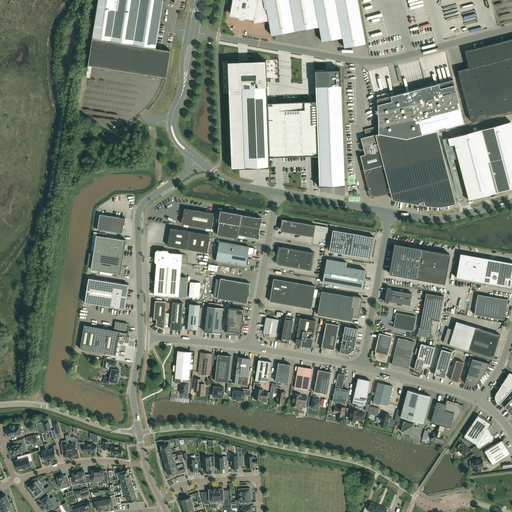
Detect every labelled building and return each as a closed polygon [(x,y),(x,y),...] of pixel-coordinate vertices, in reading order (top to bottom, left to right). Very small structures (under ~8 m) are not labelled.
[(98,0),(88,65),(166,77),(171,51),(156,49),(163,0),(174,0),(174,3),(175,0),(98,0)] [(271,35),(318,27),(319,27),(322,41),(343,38),(344,47),(365,44),(357,0),(233,0),(231,15),(253,19),(254,23),(269,20),(271,35)] [(511,38),(465,51),(469,68),(458,71),(471,121),(511,110),(511,38)] [(265,62),(229,63),(233,169),(270,167),(270,157),(268,103),(267,78),(265,78),(265,62)] [(340,70),(315,71),(320,186),(319,186),(319,187),(345,185),(340,70)] [(383,165),(390,193),(392,199),(420,204),(419,202),(424,201),(425,205),(436,206),(443,206),(446,205),(455,203),(436,130),(464,123),(453,80),(377,99),(378,125),(378,126),(364,130),(366,136),(361,138),(365,154),(360,155),(364,170),(383,165)] [(316,101),(268,103),(270,157),(318,155),(316,101)] [(452,137),(447,138),(449,146),(454,145),(458,158),(469,200),(511,188),(511,127),(511,122),(452,137)] [(184,208),(181,224),(211,229),(214,213),(184,208)] [(241,214),(220,210),(218,221),(219,221),(217,235),(237,238),(238,235),(255,238),(256,238),(258,238),(259,234),(260,234),(259,234),(261,223),(262,223),(262,222),(261,222),(262,218),(259,218),(259,217),(241,214)] [(97,229),(123,233),(125,218),(100,214),(97,229)] [(289,232),(313,237),(315,225),(291,221),(282,220),(280,230),(289,232)] [(167,246),(207,253),(210,235),(174,228),(170,228),(168,241),(167,246)] [(374,237),(333,230),(329,251),(371,258),(374,237)] [(126,240),(96,235),(91,269),(120,274),(126,240)] [(249,246),(219,241),(218,245),(215,245),(214,252),(217,252),(216,261),(246,266),(248,253),(253,254),(254,248),(249,247),(249,246)] [(449,254),(395,244),(389,273),(444,283),(449,254)] [(277,254),(277,256),(278,256),(276,263),(278,263),(278,264),(311,270),(314,252),(281,246),(281,247),(279,247),(278,254),(277,254)] [(155,251),(154,261),(156,264),(154,294),(179,296),(182,253),(169,252),(167,250),(157,249),(155,251)] [(511,279),(511,262),(460,253),(456,278),(511,287),(511,279)] [(347,262),(327,259),(322,283),(362,289),(365,270),(346,266),(347,262)] [(124,309),(128,285),(129,285),(89,278),(85,303),(125,309),(124,309)] [(247,303),(250,283),(220,278),(217,298),(247,303)] [(315,286),(274,278),(270,301),(311,308),(315,286)] [(391,289),(391,288),(387,287),(384,302),(388,303),(389,301),(410,305),(412,293),(391,289)] [(358,317),(362,298),(353,296),(321,291),(317,314),(352,321),(353,316),(358,317)] [(440,321),(444,296),(426,293),(420,328),(430,330),(432,320),(440,321)] [(508,299),(478,294),(474,314),(504,320),(508,299)] [(166,302),(155,301),(154,319),(157,319),(156,326),(164,328),(166,302)] [(183,303),(172,302),(170,329),(181,330),(183,303)] [(190,304),(187,330),(193,331),(193,329),(198,329),(198,321),(200,304),(190,304)] [(208,306),(205,331),(206,333),(208,332),(217,333),(218,334),(220,333),(223,308),(208,306)] [(237,334),(238,334),(240,333),(241,332),(242,330),(242,329),(244,309),(229,308),(226,333),(235,334),(237,334)] [(413,331),(416,316),(396,312),(393,327),(413,331)] [(274,341),(275,337),(278,319),(266,317),(263,333),(266,339),(274,341)] [(293,318),(285,317),(281,342),(289,343),(293,318)] [(300,318),(296,337),(295,344),(301,345),(300,345),(311,347),(316,320),(300,318)] [(114,330),(84,325),(80,349),(116,355),(118,340),(128,342),(129,336),(127,335),(128,333),(126,332),(128,323),(115,321),(114,330)] [(453,330),(449,344),(468,350),(493,358),(500,334),(499,334),(498,338),(475,331),(476,327),(475,327),(456,321),(453,330)] [(354,350),(358,329),(345,326),(340,352),(348,354),(350,352),(352,353),(352,351),(354,350)] [(327,348),(334,350),(338,331),(325,329),(322,344),(320,344),(320,348),(326,350),(327,348)] [(378,360),(386,362),(388,354),(392,336),(379,333),(375,351),(376,351),(375,355),(378,360)] [(392,364),(408,368),(414,342),(398,338),(392,364)] [(430,368),(435,347),(421,343),(414,369),(421,371),(422,367),(423,368),(424,367),(424,366),(430,368)] [(452,352),(441,349),(435,373),(435,374),(444,377),(445,376),(452,352)] [(175,378),(181,378),(180,393),(187,393),(188,384),(188,383),(188,379),(189,379),(191,352),(178,350),(175,378)] [(209,375),(212,354),(201,353),(198,373),(209,375)] [(218,354),(215,381),(228,382),(231,356),(222,355),(218,354)] [(247,384),(251,359),(238,357),(235,383),(247,384)] [(111,359),(105,358),(103,368),(108,369),(108,366),(112,367),(110,378),(105,377),(104,383),(110,384),(110,382),(113,382),(113,383),(116,384),(116,383),(117,383),(120,370),(114,369),(115,364),(111,364),(111,359)] [(490,363),(472,358),(465,383),(473,386),(477,383),(490,363)] [(268,382),(272,362),(258,360),(255,380),(268,382)] [(458,382),(464,362),(456,360),(450,380),(458,382)] [(288,383),(291,365),(278,363),(275,381),(288,383)] [(308,390),(312,368),(298,366),(294,388),(308,390)] [(327,394),(331,372),(318,370),(314,391),(327,394)] [(332,401),(346,403),(349,390),(342,389),(345,375),(338,373),(332,401)] [(500,402),(511,389),(511,374),(509,373),(501,386),(502,387),(497,394),(497,396),(497,399),(498,401),(500,402)] [(352,402),(365,405),(370,381),(358,378),(352,402)] [(194,389),(197,389),(197,394),(204,395),(205,384),(200,384),(201,379),(195,379),(194,389)] [(254,382),(253,388),(255,389),(254,398),(256,399),(256,400),(258,400),(260,399),(262,400),(262,397),(266,398),(266,397),(267,392),(263,391),(263,389),(260,389),(259,389),(260,383),(254,382)] [(388,405),(392,386),(378,382),(373,402),(388,405)] [(214,386),(213,396),(216,397),(217,397),(219,397),(223,397),(223,394),(224,391),(223,391),(224,388),(214,386)] [(277,394),(276,403),(278,403),(278,404),(278,405),(279,405),(280,405),(281,405),(282,404),(284,404),(284,400),(285,400),(285,396),(286,392),(281,391),(281,388),(274,387),(273,393),(277,394)] [(234,390),(233,398),(237,399),(239,400),(240,399),(243,400),(244,395),(246,395),(249,396),(250,389),(247,389),(243,389),(243,392),(234,390)] [(414,420),(423,423),(430,396),(413,391),(407,390),(400,417),(406,418),(405,422),(404,422),(401,431),(411,434),(414,424),(413,424),(414,420)] [(299,407),(300,402),(306,403),(307,396),(301,395),(293,393),(291,405),(293,406),(294,407),(296,407),(297,406),(299,407)] [(317,409),(318,409),(320,399),(316,399),(317,396),(313,396),(311,407),(312,408),(313,409),(314,409),(315,410),(316,410),(317,409)] [(459,404),(447,401),(446,404),(436,402),(431,422),(439,425),(438,429),(443,431),(445,426),(450,428),(452,421),(455,421),(462,412),(462,409),(461,406),(459,404)] [(336,415),(343,417),(345,407),(338,406),(338,407),(335,406),(333,413),(337,413),(336,415)] [(363,419),(364,413),(358,412),(358,411),(351,409),(349,419),(356,420),(357,418),(363,419)] [(393,420),(388,419),(389,415),(382,413),(381,418),(380,422),(379,424),(387,425),(387,423),(392,425),(392,424),(394,424),(395,420),(393,420)] [(493,438),(487,428),(490,423),(478,415),(464,436),(465,437),(468,439),(476,444),(478,448),(493,438)] [(43,423),(36,425),(39,434),(45,432),(51,430),(48,422),(43,423)] [(10,428),(6,428),(7,436),(12,435),(12,436),(16,436),(16,435),(20,434),(22,433),(22,430),(19,430),(19,426),(15,427),(14,425),(10,426),(10,428)] [(432,438),(431,440),(441,443),(444,435),(442,435),(443,431),(438,429),(437,433),(433,432),(433,433),(431,433),(430,437),(432,438)] [(33,444),(35,443),(35,444),(37,443),(36,443),(38,442),(36,435),(26,437),(28,441),(32,440),(33,444)] [(66,440),(61,441),(62,444),(61,444),(61,445),(62,445),(64,456),(68,455),(69,456),(73,455),(73,456),(73,455),(73,454),(77,454),(78,454),(78,453),(77,449),(76,443),(78,442),(77,438),(74,438),(70,439),(70,437),(70,435),(65,436),(66,440)] [(25,444),(23,439),(17,441),(18,444),(9,446),(10,450),(11,450),(12,453),(13,452),(14,455),(17,454),(23,452),(21,445),(25,444)] [(160,446),(162,452),(170,449),(172,449),(170,443),(171,443),(170,439),(163,440),(165,445),(160,446)] [(492,464),(509,453),(501,440),(484,451),(492,464)] [(108,449),(110,450),(110,453),(114,453),(114,454),(118,454),(122,454),(122,448),(111,446),(111,447),(108,446),(109,442),(104,441),(103,449),(108,450),(108,449)] [(84,442),(79,442),(80,450),(84,450),(84,452),(89,452),(89,453),(92,453),(92,451),(95,451),(94,443),(84,444),(84,442)] [(461,442),(456,447),(465,456),(470,450),(461,442)] [(48,461),(52,460),(57,458),(54,447),(49,449),(48,443),(44,444),(46,449),(41,451),(44,462),(48,461)] [(230,456),(231,468),(238,468),(238,460),(242,459),(242,452),(237,453),(238,456),(230,456)] [(19,470),(23,469),(22,468),(30,466),(29,461),(32,460),(30,453),(21,456),(22,459),(16,460),(18,469),(19,469),(19,470)] [(173,460),(175,460),(173,454),(172,454),(172,455),(163,457),(165,463),(173,460)] [(210,466),(211,466),(211,464),(214,464),(214,456),(209,457),(202,457),(203,469),(206,469),(206,470),(211,470),(210,468),(210,466)] [(216,458),(217,469),(224,468),(224,465),(227,465),(227,456),(223,456),(223,458),(216,458)] [(253,457),(253,456),(246,456),(247,467),(254,467),(254,464),(257,464),(257,457),(253,457)] [(197,463),(196,463),(196,459),(188,460),(190,468),(190,471),(197,470),(197,467),(198,467),(197,463)] [(482,459),(472,460),(473,468),(474,467),(475,472),(481,472),(480,467),(483,466),(482,459)] [(176,465),(175,460),(173,460),(165,463),(166,468),(175,466),(176,465)] [(166,468),(168,474),(175,472),(179,471),(179,470),(177,465),(176,465),(175,466),(166,468)] [(98,481),(98,469),(94,469),(94,470),(92,470),(92,476),(88,476),(89,482),(98,482),(98,481)] [(101,469),(98,469),(98,481),(104,481),(104,482),(107,482),(107,474),(104,474),(104,470),(101,470),(101,469)] [(120,478),(130,475),(129,473),(128,470),(126,470),(116,473),(118,479),(121,478),(120,478)] [(73,478),(70,479),(71,485),(80,484),(78,471),(75,472),(75,473),(73,473),(73,478)] [(82,471),(78,471),(80,484),(89,482),(88,476),(85,476),(84,471),(82,471)] [(71,486),(69,479),(65,480),(63,475),(63,474),(59,475),(59,476),(57,477),(61,489),(71,486)] [(131,481),(130,475),(120,478),(121,478),(122,483),(122,484),(131,481)] [(133,486),(131,481),(122,484),(122,483),(120,484),(122,490),(124,489),(133,486)] [(43,495),(49,490),(47,487),(45,489),(42,485),(39,487),(35,482),(33,483),(33,482),(29,485),(30,486),(29,487),(32,490),(33,492),(36,496),(41,492),(43,495)] [(237,489),(238,495),(250,494),(251,493),(251,489),(250,489),(250,488),(244,488),(243,485),(236,485),(236,489),(237,489)] [(124,489),(126,494),(135,492),(133,486),(124,489)] [(205,504),(217,503),(216,489),(213,489),(213,488),(209,489),(209,490),(209,492),(201,492),(205,504)] [(218,489),(216,489),(217,503),(223,502),(224,505),(229,505),(228,490),(223,491),(223,488),(222,489),(222,488),(218,488),(218,489)] [(135,492),(126,494),(127,500),(136,497),(135,492)] [(250,494),(238,495),(238,500),(236,500),(236,504),(243,504),(243,501),(251,501),(250,500),(252,500),(251,495),(250,495),(250,494)] [(0,500),(0,501),(0,507),(2,511),(7,511),(8,511),(7,507),(10,506),(10,504),(6,495),(4,495),(0,496),(0,497),(0,500)] [(115,495),(105,497),(105,498),(106,498),(108,508),(113,507),(112,503),(116,502),(115,495)] [(46,507),(48,509),(51,507),(53,510),(60,505),(58,502),(54,504),(48,496),(41,500),(43,503),(46,507)] [(183,505),(193,502),(191,497),(181,500),(183,505)] [(84,504),(87,511),(90,511),(93,511),(90,502),(85,503),(84,504)] [(193,502),(183,505),(185,510),(194,507),(193,502)] [(377,509),(379,505),(370,502),(367,510),(371,511),(370,511),(376,511),(378,509),(377,509)]
